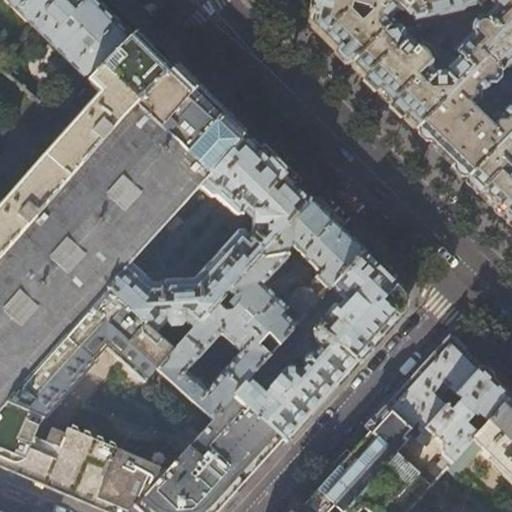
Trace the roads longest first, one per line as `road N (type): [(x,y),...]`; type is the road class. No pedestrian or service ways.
road 1 (secondary): [(476,270),(201,0)]
road 2 (residential): [(261,511),(476,270)]
